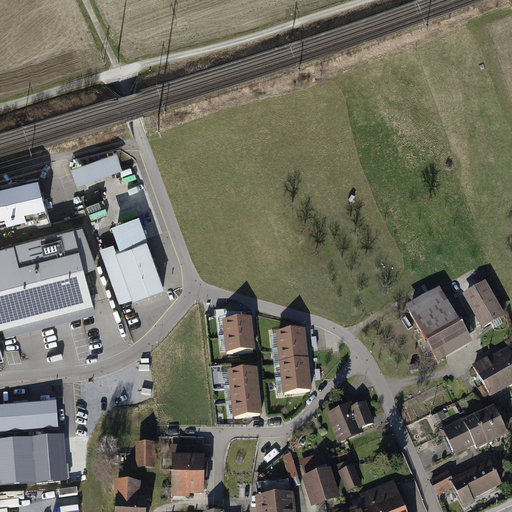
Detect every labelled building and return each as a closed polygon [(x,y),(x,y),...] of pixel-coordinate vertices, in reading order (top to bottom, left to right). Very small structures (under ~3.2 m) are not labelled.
[(71,169),(77,185),(123,169),(117,153),(71,169)] [(35,177),(0,186),(0,225),(45,213),(35,177)] [(122,250),(148,241),(139,217),(113,227),(122,250)] [(80,228),(0,248),(0,327),(91,305),(81,272),(94,268),(80,228)] [(122,250),(117,252),(135,300),(165,289),(148,241),(122,250)] [(135,300),(117,252),(114,244),(100,250),(120,305),(135,300)] [(482,280),(460,294),(480,327),(502,314),(486,288),(482,280)] [(435,287),(404,306),(425,342),(421,344),(427,355),(432,352),(437,362),(469,343),(464,334),(470,330),(457,309),(451,313),(435,287)] [(251,321),(225,324),(227,339),(253,336),(251,321)] [(305,332),(278,335),(280,350),(306,347),(305,332)] [(253,336),(227,339),(228,354),(255,351),(253,336)] [(306,347),(280,350),(282,365),(308,362),(306,347)] [(511,358),(506,347),(471,366),(489,398),(511,385),(511,358)] [(308,362),(282,365),(283,380),(310,377),(308,362)] [(256,371),(230,374),(232,389),(258,386),(256,371)] [(310,377),(283,380),(285,395),(312,392),(310,377)] [(258,386),(232,389),(233,405),(260,401),(258,386)] [(260,401),(233,405),(235,420),(262,417),(260,401)] [(347,404),(324,414),(338,445),(362,434),(360,430),(372,424),(363,403),(349,409),(347,404)] [(460,419),(474,447),(504,433),(498,421),(490,405),(460,419)] [(54,406),(0,410),(0,435),(56,431),(54,406)] [(474,447),(460,419),(437,429),(446,448),(450,458),(474,447)] [(63,438),(0,442),(0,486),(67,482),(63,438)] [(76,449),(76,439),(67,440),(67,449),(76,449)] [(157,443),(132,443),(133,468),(153,467),(153,453),(157,453),(157,443)] [(169,453),(169,495),(201,495),(201,453),(169,453)] [(290,454),(283,459),(290,481),(298,478),(290,454)] [(322,454),(300,461),(304,472),(325,465),(322,454)] [(500,486),(488,461),(450,479),(453,487),(455,491),(447,495),(452,505),(460,501),(464,509),(474,504),(472,499),(500,486)] [(350,466),(336,472),(345,493),(359,487),(350,466)] [(327,467),(298,477),(308,507),(337,497),(327,467)] [(446,471),(429,480),(436,495),(453,487),(450,479),(446,471)] [(264,475),(259,479),(263,484),(268,480),(264,475)] [(361,503),(363,511),(403,511),(392,481),(357,494),(361,503)] [(116,511),(142,511),(143,498),(147,498),(148,483),(118,482),(116,511)] [(258,511),(293,511),(291,493),(287,494),(286,483),(256,486),(258,506),(258,511)] [(363,511),(361,503),(335,511),(363,511)]
